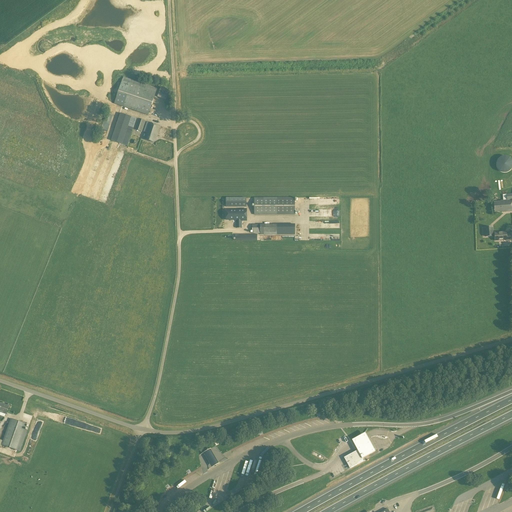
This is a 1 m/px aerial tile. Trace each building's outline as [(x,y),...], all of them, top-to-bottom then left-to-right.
[(114,104),(148,115),(157,89),(149,87),(149,85),(146,84),(145,86),(122,79),(114,104)] [(160,88),(157,97),(168,100),(171,91),(160,88)] [(128,145),(136,118),(121,113),(113,140),(128,145)] [(106,114),(101,129),(108,131),(112,116),(106,114)] [(142,132),(145,121),(138,119),(134,129),(142,132)] [(147,122),(144,132),(147,133),(144,139),(153,142),(156,135),(156,136),(160,126),(147,122)] [(496,171),(511,171),(511,162),(511,157),(497,157),(496,171)] [(507,199),(507,200),(500,201),(501,202),(494,202),(494,212),(501,211),(501,212),(511,211),(511,201),(511,200),(511,193),(506,194),(507,199)] [(246,198),(226,198),(226,207),(246,207),(246,198)] [(294,198),(254,198),(254,215),(294,214),(294,198)] [(226,220),(236,220),(236,224),(234,224),(234,228),(242,228),(242,221),(246,221),(246,209),(241,209),(241,210),(226,210),(226,220)] [(260,234),(260,235),(282,234),(282,224),(252,225),(252,234),(260,234)] [(493,235),(495,235),(495,240),(506,240),(506,241),(511,241),(511,233),(506,234),(505,232),(495,233),(493,233),(492,228),(485,228),(485,236),(493,236),(493,235)] [(9,406),(0,403),(0,411),(6,414),(9,406)] [(27,431),(25,430),(27,425),(11,418),(1,445),(18,451),(20,451),(27,431)] [(366,433),(353,440),(364,459),(376,452),(366,433)] [(210,449),(203,453),(212,468),(219,464),(210,449)] [(358,450),(344,458),(350,469),(364,461),(358,450)]
